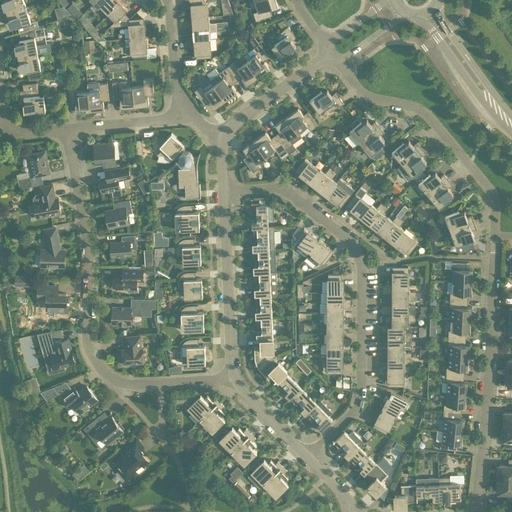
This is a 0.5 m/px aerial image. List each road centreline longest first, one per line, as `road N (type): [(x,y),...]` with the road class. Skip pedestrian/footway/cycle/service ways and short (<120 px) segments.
road 1 (residential): [(475,511),(489,378),(493,196),(425,113),(360,93),(337,62)]
road 2 (residential): [(305,458),(356,407),(361,266),(351,242),(289,196),(222,189)]
road 3 (residential): [(232,376),(124,384),(94,361),(86,335),(87,245),(64,130)]
road 4 (residential): [(232,376),(222,189)]
road 5 (secondary): [(511,126),(427,14)]
road 6 (residential): [(222,140),(241,116),(324,58)]
